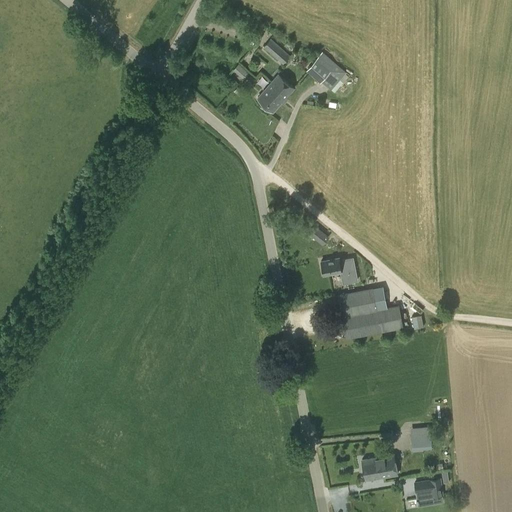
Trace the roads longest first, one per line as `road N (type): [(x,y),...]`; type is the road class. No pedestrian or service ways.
road 1 (unclassified): [(322,511),(253,168),(162,78)]
road 2 (track): [(162,78),(0,363)]
road 3 (track): [(253,168),(441,316),(511,325)]
road 4 (unclassified): [(162,78),(66,0)]
